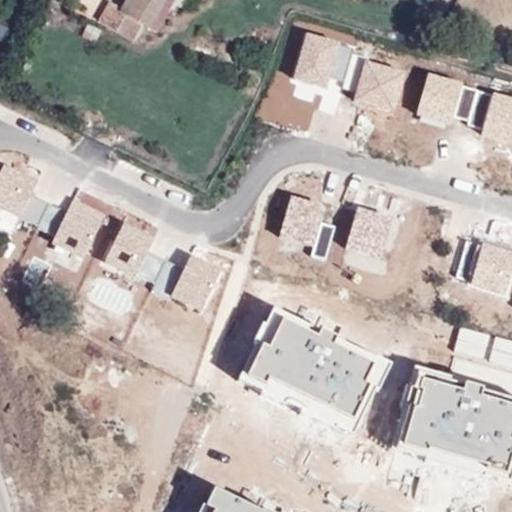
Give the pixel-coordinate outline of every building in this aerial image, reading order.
[(126,0),(121,10),(121,12),(143,24),(156,31),(173,0),(126,0)] [(132,41),(143,24),(121,12),(121,10),(110,5),(99,23),(132,41)] [(341,47),(306,36),(293,76),(328,87),(341,47)] [(400,75),(364,64),(352,100),(388,112),(400,75)] [(462,87),(427,76),(413,116),(449,127),(462,87)] [(511,100),(492,94),(479,134),(511,144),(511,100)] [(36,184),(4,166),(0,173),(0,209),(17,219),(36,184)] [(334,228),(318,224),(323,207),(290,198),(279,238),(312,247),(310,257),(325,261),(334,228)] [(105,219),(73,202),(54,237),(86,254),(105,219)] [(389,219),(356,210),(345,250),(379,259),(389,219)] [(154,241),(121,224),(103,259),(135,276),(154,241)] [(511,274),(511,254),(465,242),(454,284),(506,297),(511,274)] [(220,276),(187,259),(168,294),(201,311),(220,276)] [(393,368),(274,314),(241,386),(360,440),(393,368)] [(511,475),(511,401),(416,374),(396,446),(511,478),(511,475)] [(251,511),(214,493),(203,511),(251,511)]
